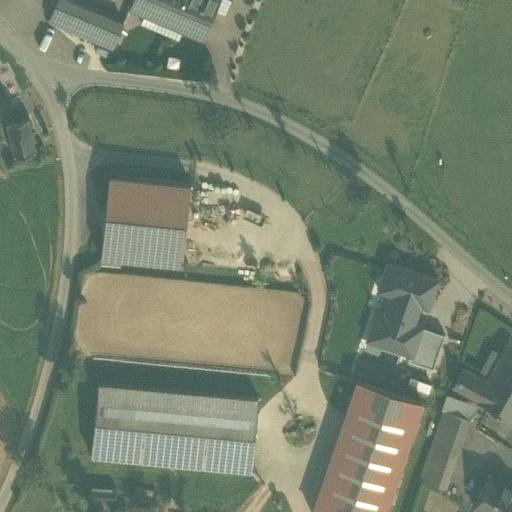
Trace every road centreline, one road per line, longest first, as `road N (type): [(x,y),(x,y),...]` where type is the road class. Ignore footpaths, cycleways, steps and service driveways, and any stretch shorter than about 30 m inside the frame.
road 1 (unclassified): [(511,302),(360,174),(280,125),(213,99),(45,66)]
road 2 (unclassified): [(0,503),(49,368),(69,249),(65,157),(45,66)]
